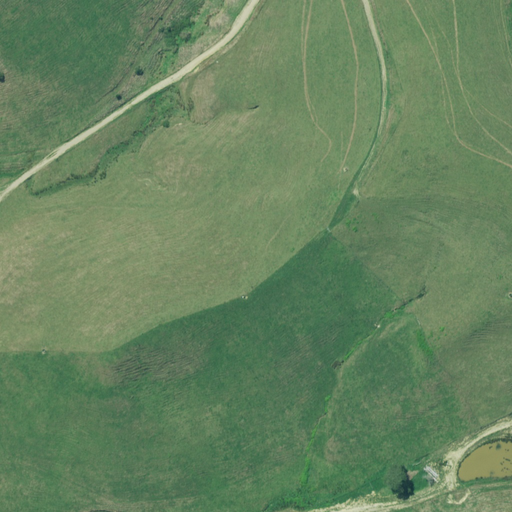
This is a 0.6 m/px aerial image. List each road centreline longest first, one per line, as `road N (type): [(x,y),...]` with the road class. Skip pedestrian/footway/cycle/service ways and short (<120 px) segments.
road 1 (track): [(18,173),(166,77),(251,0)]
road 2 (track): [(353,186),(380,116),(379,49),(365,0)]
